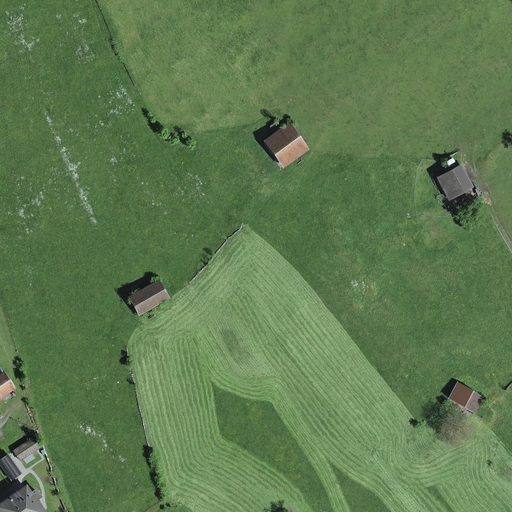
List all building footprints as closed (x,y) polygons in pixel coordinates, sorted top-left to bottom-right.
[(267,141),(283,164),(306,148),(290,125),(284,129),(278,121),(270,127),(276,135),(267,141)] [(447,198),(470,186),(453,154),(442,160),(448,172),(437,178),(447,198)] [(130,298),(139,313),(164,299),(158,283),(130,298)] [(0,375),(0,396),(13,388),(3,373),(0,375)] [(458,383),(450,397),(473,410),(481,397),(458,383)] [(35,437),(14,452),(20,461),(41,446),(35,437)] [(21,474),(8,455),(0,459),(0,464),(11,480),(21,474)] [(43,511),(35,501),(30,494),(25,487),(0,504),(0,511),(43,511)] [(30,494),(35,501),(40,497),(35,490),(30,494)]
